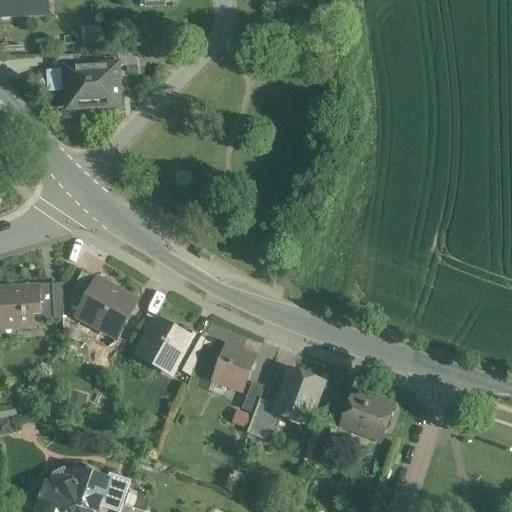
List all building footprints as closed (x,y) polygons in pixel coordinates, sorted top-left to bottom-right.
[(0,0),(0,11),(0,19),(43,17),(42,0),(0,0)] [(79,56),(55,57),(56,70),(66,70),(65,68),(79,67),(79,56)] [(79,67),(65,68),(66,70),(66,85),(72,85),(73,108),(118,107),(117,66),(79,67)] [(209,264),(214,256),(202,249),(197,257),(209,264)] [(97,281),(83,273),(70,295),(85,303),(97,281)] [(113,290),(97,281),(85,303),(81,309),(96,317),(92,324),(117,338),(136,304),(112,291),(113,290)] [(25,289),(0,290),(0,328),(34,327),(34,315),(42,314),(40,291),(25,292),(25,289)] [(186,336),(157,320),(154,326),(150,328),(148,332),(148,336),(140,352),(157,361),(154,366),(171,375),(176,367),(191,339),(186,336)] [(205,342),(188,332),(186,336),(191,339),(176,367),(192,376),(205,342)] [(256,358),(226,346),(215,377),(226,382),(224,385),(243,392),(256,358)] [(323,383),(291,371),(277,406),(275,414),(281,416),(288,419),(290,423),(299,426),(303,424),(307,426),(323,383)] [(393,409),(353,394),(350,401),(340,426),(342,426),(381,441),(393,409)] [(350,401),(338,396),(327,426),(340,431),(342,426),(340,426),(350,401)] [(277,406),(260,400),(247,435),(265,442),(269,433),(276,429),(281,416),(275,414),(277,406)] [(72,484),(60,490),(46,485),(37,511),(98,511),(100,507),(109,481),(108,480),(102,478),(98,470),(91,468),(83,472),(76,470),(72,484)] [(131,482),(110,474),(108,480),(109,481),(100,507),(113,511),(120,511),(123,506),(131,482)]
